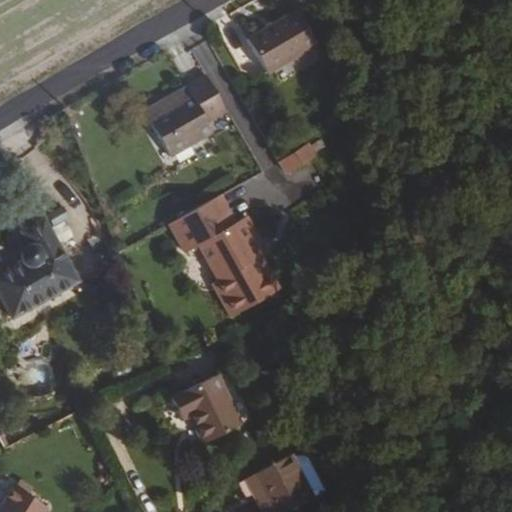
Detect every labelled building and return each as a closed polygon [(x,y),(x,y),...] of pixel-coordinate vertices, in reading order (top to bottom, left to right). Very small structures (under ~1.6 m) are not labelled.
[(317,47),(297,12),(246,40),(266,77),(317,47)] [(184,87),(189,96),(146,120),(167,157),(210,133),(205,124),(225,114),(204,76),(184,87)] [(146,120),(189,96),(184,87),(141,111),(146,120)] [(286,174),(318,161),(311,146),(280,160),(286,174)] [(233,226),(217,198),(166,227),(182,256),(196,249),(215,283),(211,285),(230,319),(278,292),(259,260),(253,250),(259,247),(244,219),(233,226)] [(18,256),(21,261),(0,272),(0,298),(11,319),(78,281),(43,218),(20,231),(27,244),(21,248),(18,256)] [(259,260),(265,256),(259,247),(253,250),(259,260)] [(214,380),(171,401),(182,423),(191,418),(206,447),(240,430),(214,380)] [(302,511),(314,505),(290,460),(252,481),(268,511),(302,511)] [(245,485),(259,511),(268,511),(252,481),(245,485)] [(48,511),(52,507),(27,491),(6,506),(0,508),(0,511),(48,511)]
